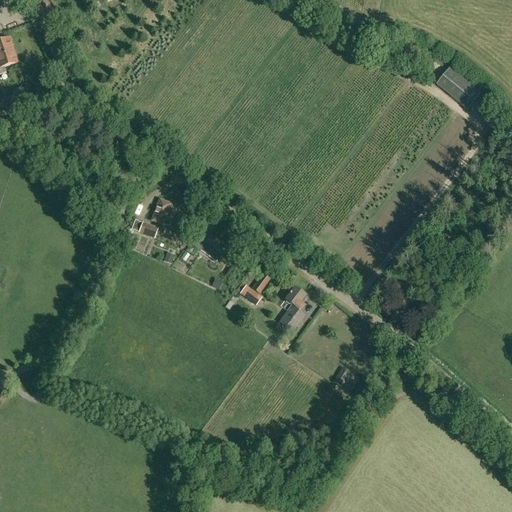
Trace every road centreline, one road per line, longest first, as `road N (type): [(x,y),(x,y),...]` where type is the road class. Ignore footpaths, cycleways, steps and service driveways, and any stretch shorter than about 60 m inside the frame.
road 1 (unclassified): [(511,434),(461,384),(84,100),(38,0)]
road 2 (track): [(0,384),(59,346),(155,149)]
